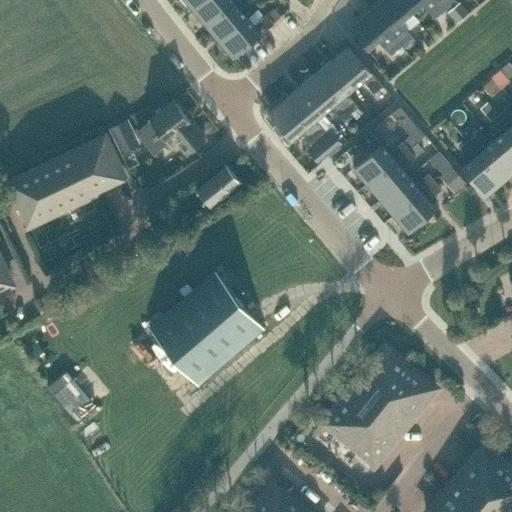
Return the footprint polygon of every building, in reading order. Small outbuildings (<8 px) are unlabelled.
[(206,23),(234,0),(202,0),(193,7),(206,23)] [(251,0),(234,0),(206,23),(219,39),(248,15),(242,8),(251,0)] [(400,21),(412,12),(401,0),(382,0),(372,9),(402,44),(412,35),(400,21)] [(435,17),(445,8),(438,0),(401,0),(412,12),(423,3),(435,17)] [(438,0),(445,8),(454,0),(438,0)] [(458,1),(447,10),(456,21),(467,11),(458,1)] [(274,9),(267,14),(274,22),(280,17),(274,9)] [(391,53),(402,44),(372,9),(350,27),(368,48),(379,39),(391,53)] [(248,15),(219,39),(232,56),(274,22),(267,14),(255,23),(248,15)] [(331,58),(355,86),(364,79),(374,91),(381,85),(348,45),(331,58)] [(347,92),(355,86),(331,58),(316,71),(350,112),(358,105),(347,92)] [(507,78),(511,73),(511,66),(508,62),(500,69),(507,78)] [(342,118),(350,112),(316,71),(300,84),(324,112),(332,105),(342,118)] [(492,78),(482,86),(491,95),(500,87),(492,78)] [(316,119),(324,112),(300,84),(285,97),(331,152),(342,143),(330,129),(326,132),(316,119)] [(318,163),(331,152),(285,97),(268,111),(285,131),(292,139),(300,131),(311,144),(306,149),(318,163)] [(150,121),(136,132),(154,154),(167,143),(168,144),(175,139),(187,154),(194,148),(206,138),(193,121),(192,122),(173,98),(148,119),(150,121)] [(511,129),(498,113),(487,101),(480,107),(501,132),(493,139),(511,160),(511,129)] [(454,102),(442,108),(448,119),(460,113),(454,102)] [(358,105),(350,112),(355,118),(363,111),(358,105)] [(381,136),(398,117),(386,106),(369,125),(381,136)] [(511,114),(505,107),(498,113),(511,129),(511,114)] [(128,116),(110,125),(121,150),(140,142),(128,116)] [(346,128),(349,131),(353,131),(356,129),(356,125),(353,122),(349,121),(346,124),(346,128)] [(125,177),(129,176),(106,130),(2,179),(4,185),(6,184),(26,223),(23,224),(25,229),(99,194),(98,191),(126,178),(125,177)] [(285,131),(278,136),(285,144),(292,139),(285,131)] [(511,171),(511,160),(493,139),(485,147),(475,133),(467,140),(502,180),(511,171)] [(410,135),(402,141),(408,149),(416,142),(410,135)] [(485,194),(502,180),(467,140),(459,146),(470,159),(461,166),(485,194)] [(368,183),(408,149),(402,141),(389,152),(382,143),(354,167),(368,183)] [(416,142),(408,149),(414,156),(422,149),(416,142)] [(402,167),(415,157),(414,156),(408,149),(368,183),(381,199),(409,175),(402,167)] [(241,182),(235,175),(226,164),(195,189),(210,206),(241,182)] [(452,166),(440,176),(454,192),(466,182),(452,166)] [(394,214),(435,180),(429,172),(416,183),(409,175),(381,199),(394,214)] [(435,180),(394,214),(407,231),(436,207),(428,198),(441,187),(435,180)] [(182,224),(168,202),(153,212),(167,234),(182,224)] [(0,248),(0,288),(11,284),(12,287),(17,284),(0,248)] [(150,326),(198,384),(264,328),(215,270),(150,326)] [(373,463),(436,386),(385,344),(322,421),(373,463)] [(65,371),(48,385),(70,411),(87,397),(65,371)] [(511,511),(511,467),(483,444),(427,511),(511,511)] [(313,511),(275,480),(248,511),(313,511)]
